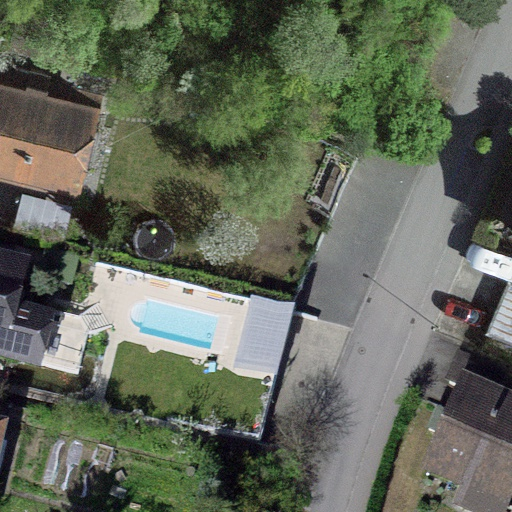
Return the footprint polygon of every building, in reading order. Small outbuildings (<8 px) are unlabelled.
[(422,32),(435,0),(371,0),(338,77),(392,100),(422,32)] [(16,12),(9,41),(58,53),(65,24),(16,12)] [(25,85),(0,79),(0,168),(64,184),(70,156),(90,161),(97,131),(77,126),(84,99),(42,89),(45,75),(28,71),(25,85)] [(193,427),(255,443),(270,379),(287,315),(320,237),(355,153),(300,127),(229,296),(193,427)] [(3,318),(13,278),(0,274),(0,358),(31,367),(41,328),(3,318)] [(511,285),(505,283),(483,335),(511,346),(511,285)] [(456,509),(462,511),(501,511),(511,487),(511,412),(497,406),(508,381),(459,360),(447,387),(459,392),(425,473),(464,490),(456,509)]
